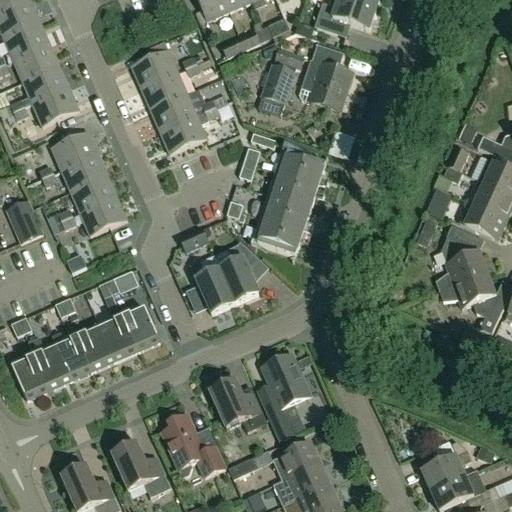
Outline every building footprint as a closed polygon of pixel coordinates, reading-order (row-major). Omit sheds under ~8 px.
[(0,0),(0,21),(32,7),(28,0),(0,0)] [(229,16),(222,0),(195,0),(206,26),(229,16)] [(248,0),(222,0),(229,16),(251,7),(248,0)] [(345,0),(332,0),(329,10),(322,8),(314,31),(337,39),(341,26),(369,35),(377,11),(345,0)] [(345,0),(377,11),(380,0),(345,0)] [(41,29),(32,7),(0,21),(0,35),(4,45),(41,29)] [(272,42),(289,34),(283,22),(267,30),(272,42)] [(41,29),(4,45),(14,67),(50,51),(41,29)] [(254,36),(240,42),(246,55),(260,48),(254,36)] [(246,55),(240,42),(221,51),(227,64),(246,55)] [(357,45),(351,58),(373,67),(378,54),(357,45)] [(50,51),(14,67),(23,88),(60,72),(50,51)] [(285,109),(295,78),(294,77),(295,73),(300,74),(305,61),(279,53),(273,70),(272,70),(261,101),(285,109)] [(141,94),(178,78),(168,56),(132,71),(141,94)] [(185,74),(197,69),(193,61),(181,66),(185,74)] [(220,71),(223,79),(244,71),(241,63),(220,71)] [(310,65),(304,83),(347,98),(353,79),(322,68),(310,65)] [(5,69),(0,71),(0,81),(9,78),(5,69)] [(197,69),(185,74),(189,83),(200,77),(197,69)] [(60,72),(23,88),(29,101),(10,109),(13,117),(24,113),(24,112),(32,109),(69,93),(60,72)] [(178,78),(141,94),(150,115),(187,99),(178,78)] [(347,98),(304,83),(301,93),(312,97),(309,106),(340,117),(347,98)] [(79,115),(69,93),(32,109),(42,131),(79,115)] [(187,99),(150,115),(160,136),(196,120),(187,99)] [(224,99),(212,104),(216,112),(228,107),(224,99)] [(204,117),(216,112),(212,104),(201,108),(204,117)] [(13,117),(10,109),(0,112),(0,114),(3,121),(6,120),(13,117)] [(219,121),(216,112),(204,117),(207,125),(219,121)] [(28,121),(24,113),(13,117),(16,125),(28,121)] [(196,120),(160,136),(170,159),(206,143),(196,120)] [(511,125),(510,126),(511,131),(511,138),(505,141),(501,150),(483,141),(477,153),(511,168),(511,166),(511,125)] [(466,128),(459,143),(470,148),(477,133),(466,128)] [(61,175),(98,159),(88,137),(52,153),(61,175)] [(251,146),(274,153),(276,145),(254,137),(251,146)] [(458,149),(448,172),(460,177),(469,154),(458,149)] [(289,150),(281,175),(327,190),(328,186),(321,183),(326,168),(308,162),(310,157),(289,150)] [(245,163),(256,167),(260,156),(249,153),(245,163)] [(98,159),(61,175),(71,196),(107,181),(98,159)] [(256,167),(245,163),(239,182),(250,185),(256,167)] [(479,185),(478,185),(511,200),(511,174),(488,164),(482,176),(487,180),(484,187),(479,185)] [(42,183),(54,178),(50,170),(38,175),(42,183)] [(462,178),(460,177),(448,172),(444,181),(438,179),(433,190),(447,196),(451,186),(458,188),(462,178)] [(281,175),(273,200),(311,212),(315,200),(323,202),(327,190),(281,175)] [(54,178),(42,183),(45,192),(57,187),(54,178)] [(117,202),(107,181),(71,196),(80,218),(117,202)] [(511,212),(511,200),(478,185),(473,197),(477,201),(474,208),(507,224),(511,212)] [(428,209),(445,217),(452,202),(435,194),(428,209)] [(273,200),(266,223),(311,238),(313,231),(306,229),(311,212),(273,200)] [(126,225),(117,202),(80,218),(90,241),(126,225)] [(22,246),(20,247),(21,248),(43,238),(28,205),(8,214),(22,246)] [(231,206),(229,213),(240,216),(242,210),(231,206)] [(507,224),(474,208),(470,216),(465,215),(459,227),(497,245),(507,224)] [(61,226),(73,221),(69,213),(57,218),(61,226)] [(240,216),(229,213),(227,220),(238,223),(240,216)] [(73,221),(61,226),(64,235),(76,230),(73,221)] [(311,238),(266,223),(257,248),(295,261),(300,245),(308,248),(311,238)] [(439,296),(488,278),(479,256),(472,259),(472,254),(478,242),(451,230),(446,242),(447,242),(440,256),(448,277),(435,286),(439,296)] [(185,258),(209,248),(203,234),(179,244),(185,258)] [(427,251),(432,239),(422,234),(417,247),(427,251)] [(219,273),(235,309),(259,298),(252,282),(264,269),(240,247),(237,250),(227,254),(233,267),(219,273)] [(80,255),(66,262),(73,277),(87,270),(80,255)] [(235,309),(219,273),(206,279),(200,266),(190,271),(211,319),(235,309)] [(132,276),(106,287),(112,300),(119,296),(120,298),(138,290),(132,276)] [(488,278),(439,296),(443,306),(458,305),(461,313),(473,309),(476,318),(485,322),(480,333),(491,338),(504,312),(492,307),(489,303),(496,300),(488,278)] [(118,313),(112,300),(106,287),(99,290),(110,316),(118,313)] [(70,303),(63,306),(68,319),(75,315),(70,303)] [(68,319),(63,306),(55,310),(61,322),(68,319)] [(145,313),(122,323),(137,356),(160,346),(145,313)] [(26,322),(19,326),(24,338),(32,335),(31,334),(26,322)] [(137,356),(122,323),(100,333),(115,366),(137,356)] [(24,338),(19,326),(11,329),(17,342),(24,338)] [(115,366),(100,333),(79,342),(93,376),(115,366)] [(93,376),(79,342),(65,348),(60,336),(51,340),(56,352),(57,352),(71,385),(93,376)] [(468,347),(481,353),(485,345),(472,340),(468,347)] [(49,395),(71,385),(57,352),(56,352),(45,357),(39,342),(28,346),(34,362),(35,362),(49,395)] [(384,343),(380,354),(402,364),(407,354),(384,343)] [(511,353),(493,345),(489,353),(511,363),(511,353)] [(263,372),(274,398),(261,403),(274,433),(287,427),(281,413),(309,401),(291,360),(263,372)] [(35,362),(34,362),(12,372),(27,405),(49,395),(35,362)] [(253,397),(255,401),(244,405),(235,385),(210,396),(226,433),(242,425),(247,437),(267,428),(253,396),(253,397)] [(162,437),(178,475),(182,483),(189,480),(193,471),(191,469),(198,466),(204,482),(225,473),(215,451),(203,456),(190,425),(162,437)] [(465,481),(465,480),(461,471),(472,466),(467,456),(457,446),(451,449),(456,461),(422,476),(431,496),(465,481)] [(137,448),(112,459),(128,496),(144,488),(150,502),(171,493),(157,463),(146,468),(137,448)] [(282,486),(320,469),(311,448),(272,465),(282,486)] [(491,467),(495,457),(481,451),(476,461),(491,467)] [(233,484),(273,467),(268,455),(228,472),(233,484)] [(282,486),(273,490),(282,511),(329,490),(320,469),(282,486)] [(62,481),(74,511),(91,511),(94,511),(118,511),(107,485),(96,490),(87,470),(62,481)] [(465,481),(431,496),(437,511),(448,511),(465,505),(468,511),(478,511),(499,503),(494,491),(485,495),(477,475),(465,480),(465,481)] [(329,490),(282,511),(335,511),(339,511),(329,490)]
